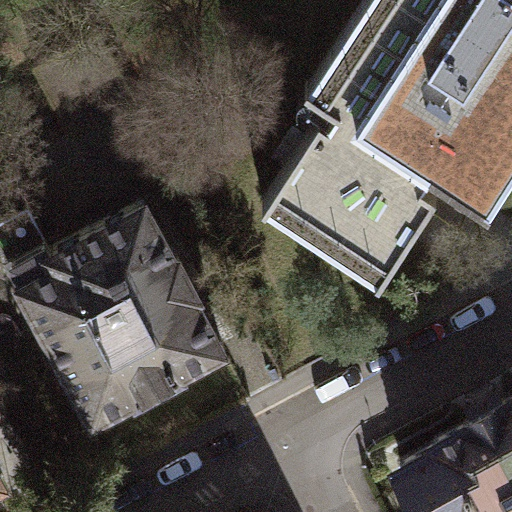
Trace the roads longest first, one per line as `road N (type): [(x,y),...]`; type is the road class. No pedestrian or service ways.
road 1 (residential): [(280,435),(511,310)]
road 2 (residential): [(135,511),(280,435)]
